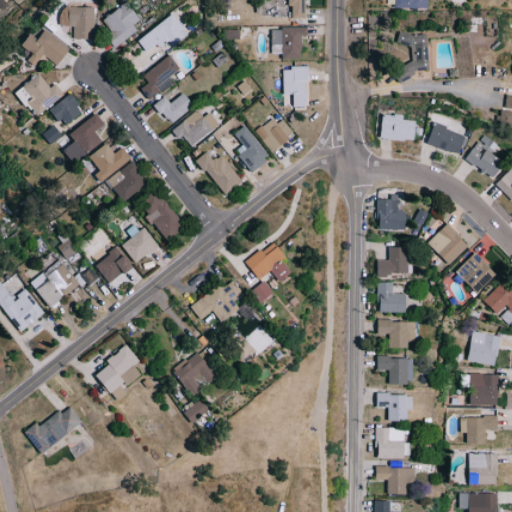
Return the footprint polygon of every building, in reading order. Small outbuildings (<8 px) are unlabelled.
[(0,0),(0,7),(3,10),(10,1),(8,0),(0,0)] [(307,18),(307,0),(289,0),(289,6),(293,6),(292,17),(307,18)] [(390,0),(391,8),(424,8),(424,0),(390,0)] [(137,31),(132,24),(139,19),(127,2),(101,20),(118,44),(137,31)] [(74,38),(93,38),(93,7),(59,6),(59,25),(74,26),(74,38)] [(147,51),(156,43),(159,47),(168,40),(174,47),(189,33),(170,13),(139,41),(147,51)] [(272,53),(283,53),(283,59),(302,59),(302,36),(307,36),(307,27),(271,28),(272,53)] [(37,39),(30,33),(19,47),(35,60),(40,52),(57,65),(69,48),(44,29),(37,39)] [(240,30),(225,29),(225,38),(239,39),(240,30)] [(423,33),(397,34),(398,46),(411,45),(412,64),(392,64),(392,75),(425,74),(423,33)] [(140,88),(148,100),(159,92),(155,86),(179,69),(170,55),(142,74),(148,82),(140,88)] [(308,68),(284,67),(283,94),(294,94),(293,106),(307,107),(308,68)] [(64,94),(55,83),(50,87),(38,73),(16,92),(37,116),(64,94)] [(156,85),(160,92),(173,87),(170,79),(156,85)] [(164,96),(153,104),(170,124),(193,105),(183,92),(170,103),(164,96)] [(84,112),(71,94),(51,107),(63,126),(84,112)] [(511,96),(502,94),(500,107),(511,109),(511,96)] [(172,129),(188,150),(219,125),(209,112),(202,117),(197,110),(172,129)] [(408,142),(411,121),(400,119),(401,116),(379,112),(375,137),(408,142)] [(74,142),(63,149),(71,163),(102,143),(94,130),(103,125),(96,115),(68,133),(74,142)] [(275,115),(254,132),(271,152),(291,135),(275,115)] [(424,145),(458,153),(463,132),(428,124),(424,145)] [(50,144),(61,135),(54,125),(43,133),(50,144)] [(242,145),(235,150),(250,173),(269,160),(245,125),(234,133),(242,145)] [(103,172),(118,158),(105,143),(90,157),(103,172)] [(483,149),(481,153),(468,146),(461,160),(490,176),(499,158),(483,149)] [(214,160),(207,151),(196,160),(225,195),(242,181),(220,154),(214,160)] [(106,177),(120,201),(148,186),(134,162),(106,177)] [(165,242),(184,230),(160,191),(143,201),(150,213),(148,214),(165,242)] [(372,229),(400,228),(400,207),(398,207),(398,194),(386,195),(386,199),(372,199),(372,229)] [(414,232),(423,212),(415,208),(406,228),(414,232)] [(422,242),(443,264),(464,244),(443,222),(422,242)] [(126,230),(132,238),(122,244),(135,263),(158,247),(144,227),(138,232),(133,225),(126,230)] [(65,258),(76,251),(68,239),(57,246),(65,258)] [(279,282),(291,273),(282,261),(286,258),(273,241),(245,262),(258,280),(270,271),(279,282)] [(133,266),(118,246),(94,264),(109,284),(133,266)] [(385,259),(371,259),(371,274),(403,274),(403,247),(385,246),(385,259)] [(451,270),(471,292),(492,274),(472,251),(451,270)] [(79,284),(60,259),(44,271),(30,282),(49,307),(79,284)] [(190,306),(200,320),(213,310),(221,322),(239,309),(232,298),(241,292),(231,278),(190,306)] [(251,291),(260,302),(273,292),(264,281),(251,291)] [(11,299),(0,282),(0,306),(17,331),(43,314),(26,289),(11,299)] [(401,312),(401,293),(389,293),(389,282),(373,282),(373,311),(401,312)] [(480,299),(491,314),(503,305),(509,313),(511,310),(511,287),(510,284),(504,289),(500,284),(480,299)] [(372,334),(384,334),(383,347),(404,348),(405,340),(413,340),(413,321),(373,320),(372,334)] [(498,336),(470,330),(464,360),(492,365),(498,336)] [(97,374),(117,401),(128,393),(124,388),(141,375),(134,365),(139,361),(126,345),(105,360),(109,365),(97,374)] [(208,383),(217,376),(197,351),(172,370),(192,396),(201,389),(195,381),(202,375),(208,383)] [(409,357),(373,356),(373,370),(385,370),(385,382),(409,383),(409,357)] [(494,374),(466,373),(466,404),(494,405),(494,374)] [(384,407),(384,420),(403,421),(404,409),(408,409),(408,394),(372,393),(372,406),(384,407)] [(209,410),(200,399),(182,412),(191,423),(209,410)] [(24,431),(39,454),(83,424),(70,405),(39,426),(37,423),(24,431)] [(492,430),(493,417),(461,416),(460,443),(481,444),(481,429),(492,430)] [(400,427),(372,427),(373,458),(400,457),(400,427)] [(493,453),(464,452),(463,483),(492,484),(493,453)] [(383,493),(410,494),(410,467),(371,466),(371,479),(384,479),(383,493)] [(492,511),(493,493),(455,493),(455,509),(463,509),(463,511),(492,511)] [(388,500),(371,500),(370,511),(397,511),(387,511),(388,500)]
